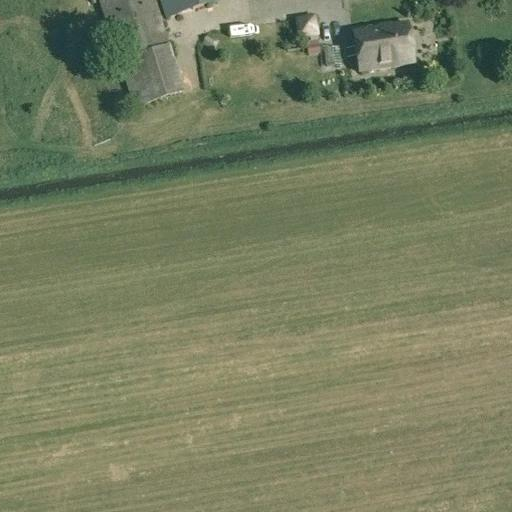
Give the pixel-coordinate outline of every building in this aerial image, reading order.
[(98,0),(134,111),(185,94),(169,46),(168,47),(152,0),(98,0)] [(160,0),(166,19),(215,3),(213,0),(160,0)] [(352,34),(358,74),(413,65),(407,26),(352,34)] [(315,45),(305,47),(307,60),(319,58),(318,50),(316,50),(315,45)] [(333,56),(323,58),(325,69),(335,67),(333,56)]
